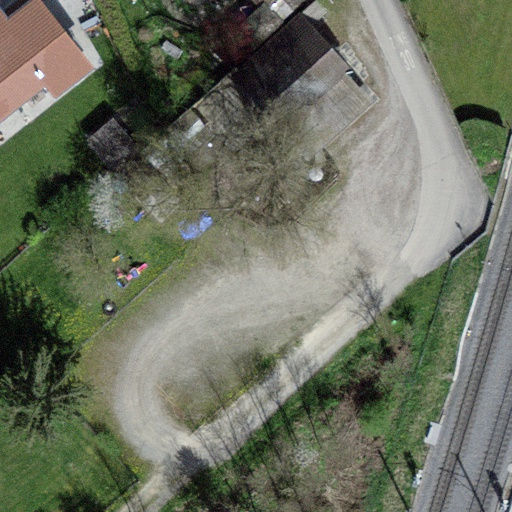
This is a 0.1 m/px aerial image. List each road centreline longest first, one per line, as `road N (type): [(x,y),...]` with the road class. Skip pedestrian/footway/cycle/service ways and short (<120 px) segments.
road 1 (track): [(390,282),(130,511)]
road 2 (residential): [(373,0),(430,122),(445,182),(437,221),(390,282)]
